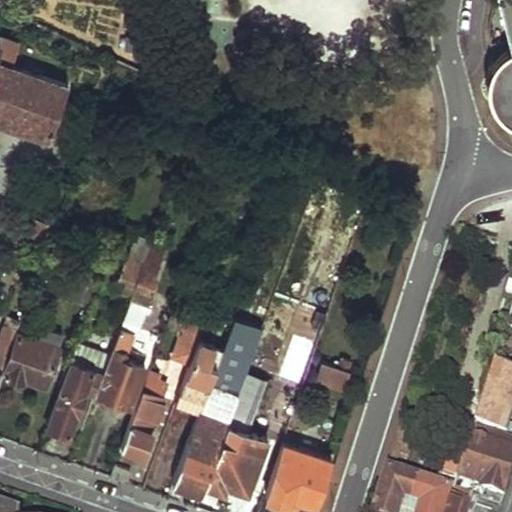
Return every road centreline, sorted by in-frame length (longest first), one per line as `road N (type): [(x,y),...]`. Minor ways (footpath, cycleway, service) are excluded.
road 1 (residential): [(347,511),(452,183),(477,161)]
road 2 (residential): [(477,161),(447,42),(449,0)]
road 3 (residential): [(0,464),(133,511)]
